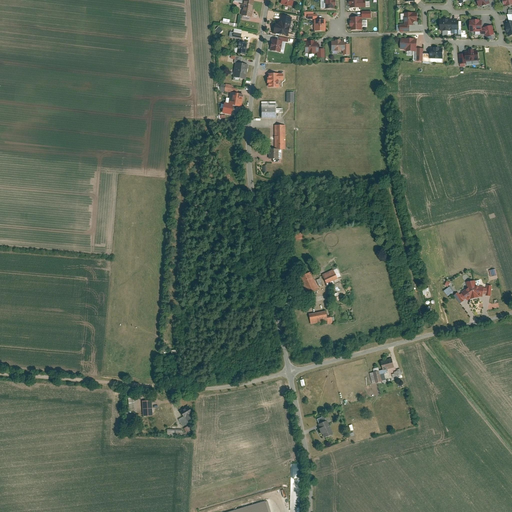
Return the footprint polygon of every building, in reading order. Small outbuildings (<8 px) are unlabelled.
[(255,0),(254,0),(243,0),(242,15),(252,16),(255,0)] [(325,0),(326,9),(335,9),(334,0),(325,0)] [(414,12),(405,12),(405,24),(410,24),(414,24),(414,20),(414,12)] [(288,36),(292,17),(281,15),(279,23),(276,22),(274,33),(288,36)] [(362,16),(351,17),(352,30),(362,30),(362,18),(362,16)] [(223,18),(221,24),(236,27),(236,24),(229,22),(229,20),(223,18)] [(317,19),(314,19),(315,31),(326,31),(326,19),(317,19)] [(459,19),(441,19),(441,30),(459,30),(459,19)] [(482,19),(470,20),(470,31),(483,31),(482,19)] [(493,25),(484,28),(487,37),(495,34),(493,25)] [(242,30),(235,29),(233,38),(241,39),(242,30)] [(418,38),(401,38),(402,50),(418,49),(418,38)] [(280,40),(273,39),(270,50),(280,52),(283,41),(280,40)] [(336,41),(332,41),(332,51),(343,51),(344,50),(344,44),(344,41),(341,41),(341,40),(335,40),(336,41)] [(318,41),(305,41),(305,52),(318,52),(318,49),(318,41)] [(247,43),(239,42),(237,52),(245,54),(247,43)] [(443,48),(430,47),(430,57),(443,57),(443,48)] [(478,50),(466,51),(467,61),(479,60),(478,50)] [(241,63),(236,62),(233,76),(246,79),(248,65),(241,63)] [(279,73),(269,74),(269,87),(279,87),(279,78),(279,73)] [(244,95),(231,92),(229,104),(242,106),(244,95)] [(276,104),(262,103),(262,118),(276,118),(276,113),(276,108),(276,104)] [(230,116),(232,106),(223,104),(221,114),(230,116)] [(285,150),(285,125),(276,125),(275,150),(279,150),(285,150)] [(275,150),(270,149),(269,159),(278,159),(279,150),(275,150)] [(302,232),(293,234),(295,241),(303,239),(302,232)] [(334,270),(323,275),(327,284),(338,279),(334,270)] [(319,290),(311,273),(300,278),(309,295),(319,290)] [(468,301),(471,299),(480,297),(483,297),(484,294),(485,287),(477,286),(476,280),(467,282),(468,288),(462,292),(462,293),(466,298),(468,301)] [(451,286),(444,291),(448,296),(455,292),(451,286)] [(459,292),(455,295),(461,304),(465,300),(460,294),(459,292)] [(326,311),(310,314),(311,324),(327,321),(327,317),(326,311)] [(393,359),(382,362),(384,369),(388,368),(395,367),(393,359)] [(403,378),(401,369),(398,369),(398,371),(395,371),(395,373),(393,374),(395,380),(403,378)] [(374,372),(377,382),(383,381),(383,380),(381,374),(380,370),(374,372)] [(135,395),(127,396),(129,413),(137,412),(135,395)] [(152,400),(143,401),(144,416),(153,416),(152,400)] [(192,413),(188,406),(180,411),(184,417),(186,421),(188,421),(193,418),(190,414),(192,413)] [(179,419),(183,426),(189,423),(188,421),(186,421),(184,417),(179,419)] [(334,434),(327,421),(326,421),(320,424),(318,425),(324,438),(334,434)] [(268,511),(265,501),(226,511),(268,511)]
